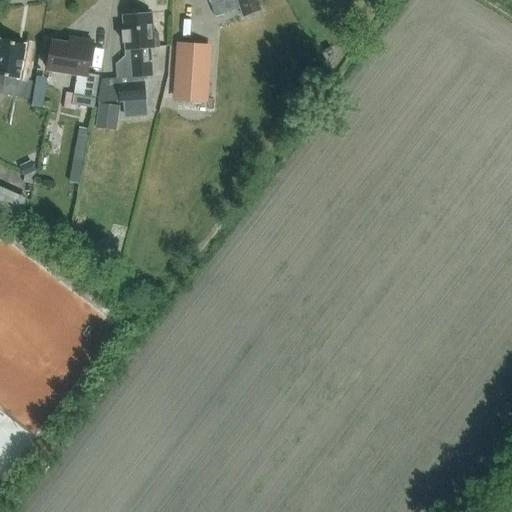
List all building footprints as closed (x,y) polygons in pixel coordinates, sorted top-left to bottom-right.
[(209,0),(210,2),(217,0),(237,0),(243,16),(261,10),(257,0),(209,0)] [(152,34),(151,16),(153,16),(152,12),(124,14),(126,32),(123,32),(124,43),(127,42),(127,50),(131,49),(131,57),(125,57),(117,65),(118,79),(120,101),(146,99),(144,77),(153,76),(151,48),(159,48),(158,33),(152,34)] [(77,75),(74,93),(72,105),(94,108),(100,75),(88,74),(93,42),(79,39),(78,45),(52,41),(48,70),(77,75)] [(32,64),(23,62),(26,45),(0,40),(0,41),(0,75),(6,77),(3,95),(30,100),(33,82),(29,81),(32,64)] [(208,102),(212,45),(179,43),(175,99),(208,102)] [(117,131),(120,106),(99,104),(96,128),(117,131)] [(79,128),(69,182),(78,184),(88,129),(79,128)] [(23,176),(35,171),(31,161),(19,167),(23,176)]
